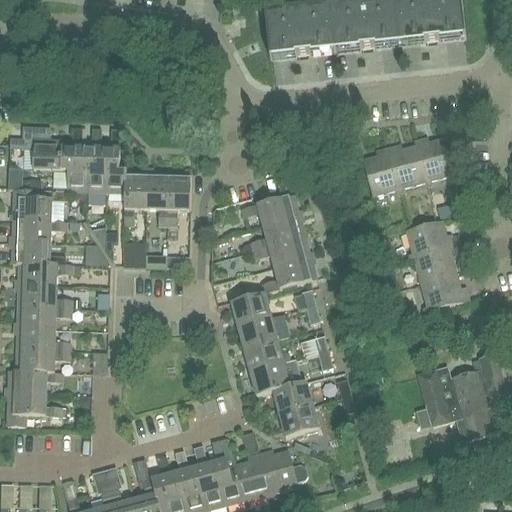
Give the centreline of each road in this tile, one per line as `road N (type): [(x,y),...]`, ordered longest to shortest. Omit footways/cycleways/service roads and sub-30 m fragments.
road 1 (residential): [(102,463),(102,389),(115,390),(117,307),(198,309),(201,185),(232,172),(233,102)]
road 2 (residential): [(233,102),(216,49),(192,27),(22,23),(0,34)]
road 3 (residential): [(233,102),(502,76)]
road 4 (residential): [(511,254),(494,257),(502,76)]
road 5 (residential): [(102,463),(221,426)]
